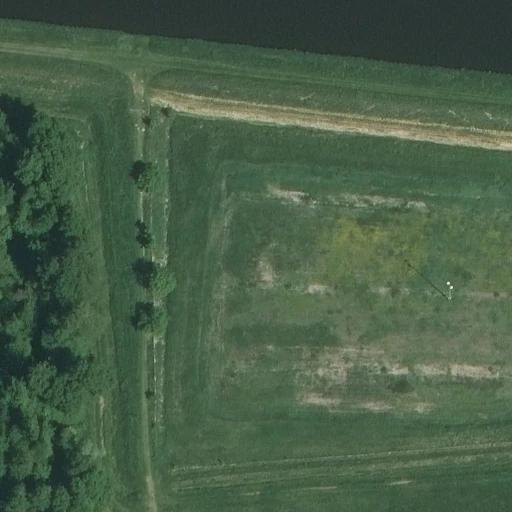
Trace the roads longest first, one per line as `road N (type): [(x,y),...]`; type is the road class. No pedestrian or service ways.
road 1 (track): [(0,50),(511,109)]
road 2 (track): [(150,511),(135,82),(119,65)]
